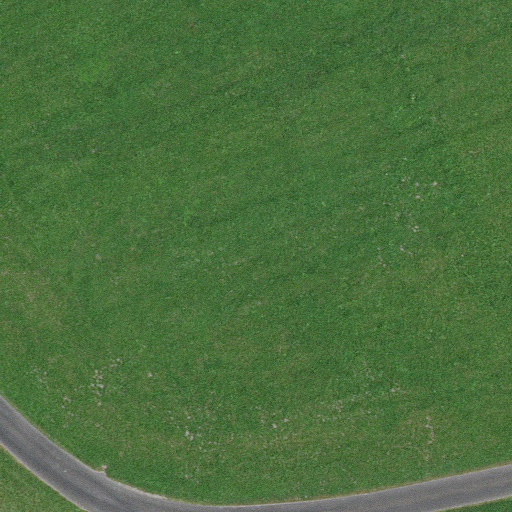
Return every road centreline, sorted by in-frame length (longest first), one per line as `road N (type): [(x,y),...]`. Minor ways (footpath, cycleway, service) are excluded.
road 1 (residential): [(288,511),(173,511),(52,464),(0,419)]
road 2 (residential): [(511,474),(308,511)]
